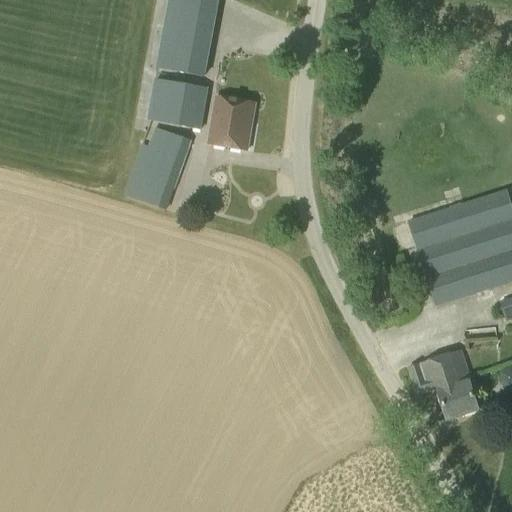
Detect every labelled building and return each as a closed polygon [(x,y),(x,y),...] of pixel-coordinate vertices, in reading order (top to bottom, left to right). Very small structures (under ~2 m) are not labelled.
[(167,0),(158,53),(207,62),(218,0),(167,0)] [(155,68),(204,78),(207,62),(158,53),(155,68)] [(202,131),(209,90),(155,80),(147,121),(202,131)] [(245,150),(253,106),(216,99),(208,143),(245,150)] [(166,212),(191,141),(154,128),(148,146),(142,144),(123,196),(166,212)] [(435,308),(511,282),(511,208),(507,191),(406,221),(435,308)] [(505,321),(511,319),(511,298),(499,302),(505,321)] [(478,411),(459,352),(408,369),(416,394),(437,388),(447,421),(478,411)]
